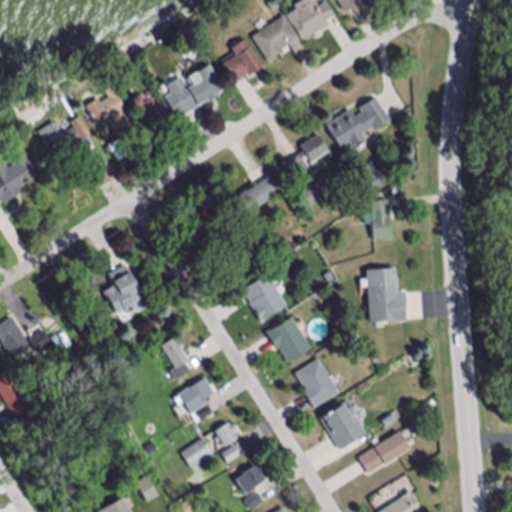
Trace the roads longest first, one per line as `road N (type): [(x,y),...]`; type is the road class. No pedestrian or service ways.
road 1 (residential): [(448,0),(0,287)]
road 2 (secondary): [(479,0),(457,137),(477,511)]
road 3 (residential): [(337,511),(138,199)]
